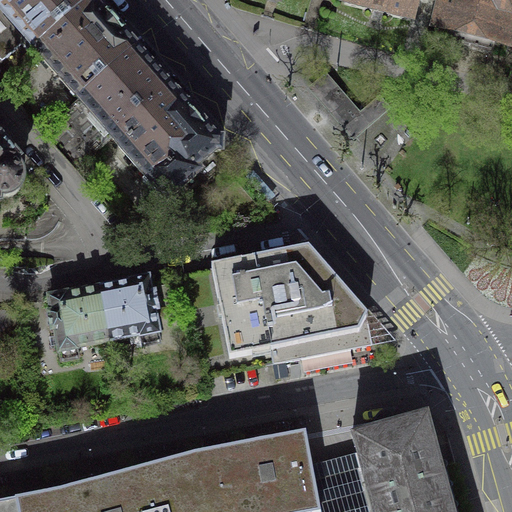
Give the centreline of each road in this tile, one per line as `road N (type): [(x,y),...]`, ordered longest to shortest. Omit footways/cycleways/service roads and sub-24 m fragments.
road 1 (residential): [(0,453),(469,362)]
road 2 (residential): [(511,93),(310,48),(291,51),(240,90)]
road 3 (residential): [(129,262),(349,219)]
road 4 (residential): [(0,106),(129,262)]
road 5 (secondary): [(469,362),(349,219)]
road 6 (secondary): [(349,219),(240,90)]
road 7 (residential): [(0,280),(129,262)]
